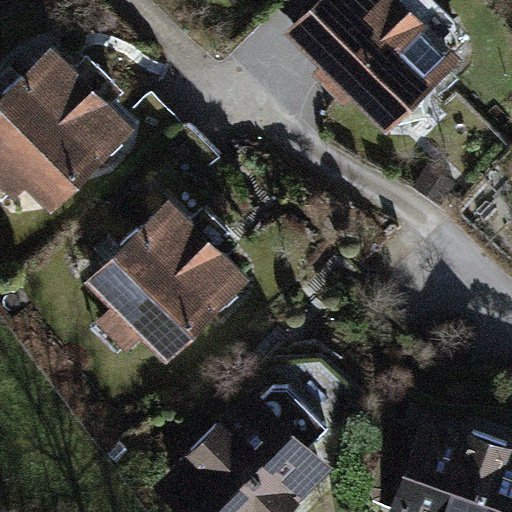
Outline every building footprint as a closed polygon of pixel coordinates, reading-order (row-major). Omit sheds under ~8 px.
[(462,40),(416,0),(308,0),(295,16),(399,109),(462,40)] [(134,118),(54,40),(0,95),(0,131),(62,192),(134,118)] [(247,268),(168,190),(96,262),(176,340),(247,268)] [(274,511),(332,454),(261,383),(167,476),(203,511),(274,511)] [(511,511),(511,442),(419,419),(394,511),(511,511)]
